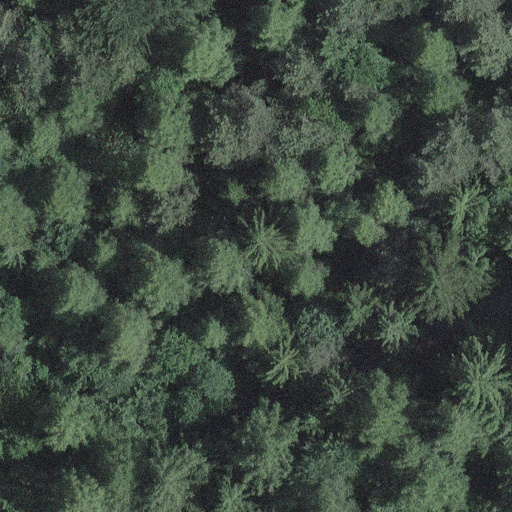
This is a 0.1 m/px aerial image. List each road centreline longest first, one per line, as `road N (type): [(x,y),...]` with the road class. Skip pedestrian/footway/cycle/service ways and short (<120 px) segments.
road 1 (track): [(400,381),(0,496)]
road 2 (track): [(400,381),(511,332)]
